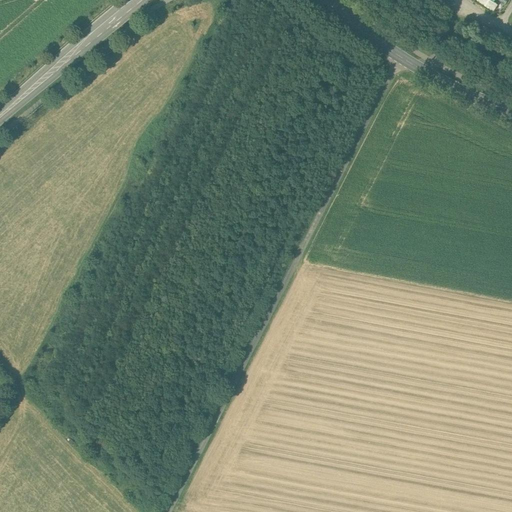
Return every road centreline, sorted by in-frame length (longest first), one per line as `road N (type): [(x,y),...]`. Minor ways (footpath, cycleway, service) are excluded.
road 1 (tertiary): [(327,0),(399,57),(511,111)]
road 2 (secondary): [(139,0),(0,119)]
